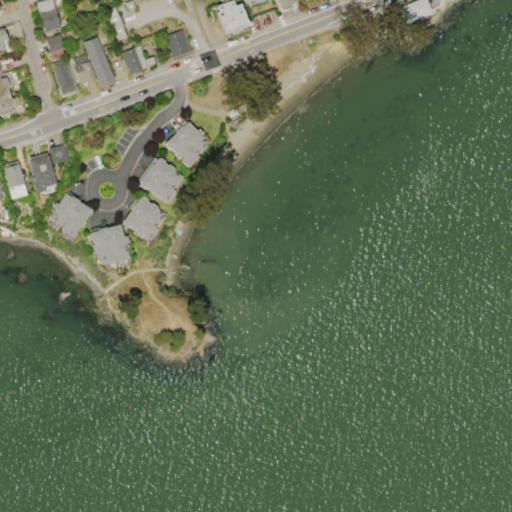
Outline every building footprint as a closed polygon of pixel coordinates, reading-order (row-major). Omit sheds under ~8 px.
[(33,2),(41,0),(50,0),(58,27),(41,32),(33,2)] [(230,0),(232,5),(238,3),(248,29),(223,38),(211,6),(220,3),(218,0),(230,0)] [(289,0),(291,3),(277,8),(273,0),(289,0)] [(396,7),(413,0),(422,0),(428,12),(402,22),(396,7)] [(114,6),(104,9),(114,40),(124,37),(120,25),(122,25),(119,15),(117,16),(114,6)] [(181,28),(162,35),(170,57),(188,50),(181,28)] [(43,38),(48,52),(62,47),(58,33),(43,38)] [(80,42),(95,36),(111,80),(96,85),(80,42)] [(138,45),(119,52),(127,74),(154,63),(151,55),(143,59),(138,45)] [(93,80),(86,60),(86,61),(83,54),(70,58),(73,66),(71,66),(78,84),(84,82),(84,84),(93,80)] [(49,63),(65,58),(75,90),(59,95),(49,63)] [(0,78),(4,77),(7,86),(5,87),(8,97),(10,98),(11,101),(9,104),(10,106),(9,106),(10,112),(0,114),(0,78)] [(161,144),(163,143),(162,142),(173,132),(172,132),(178,126),(179,127),(185,122),(193,130),(195,128),(200,133),(197,136),(205,143),(194,154),(196,156),(184,167),(175,157),(174,158),(170,154),(171,153),(167,147),(165,149),(161,144)] [(46,148),(50,164),(65,160),(61,144),(46,148)] [(45,155),(46,155),(53,183),(42,186),(43,190),(33,193),(29,177),(31,177),(26,160),(27,159),(27,156),(44,152),(45,155)] [(149,164),(150,164),(155,158),(156,158),(157,157),(162,161),(161,162),(165,165),(166,164),(173,170),(172,171),(179,176),(170,188),(173,190),(165,202),(163,200),(161,202),(152,195),(151,196),(147,193),(148,191),(142,187),(141,189),(136,185),(137,183),(137,182),(136,181),(149,164)] [(0,164),(15,160),(21,183),(6,188),(0,168),(1,167),(0,164)] [(55,203),(62,192),(69,196),(69,195),(77,200),(76,201),(88,209),(88,210),(89,210),(86,216),(84,215),(81,221),(82,222),(79,227),(77,226),(72,235),(70,234),(69,236),(58,229),(59,226),(48,219),(49,218),(47,216),(52,209),(49,207),(53,202),(55,203)] [(145,199),(143,201),(147,204),(148,202),(154,207),(153,208),(160,214),(159,216),(160,217),(153,227),(155,229),(147,239),(145,238),(143,240),(135,233),(133,236),(129,232),(130,230),(125,225),(124,227),(119,223),(120,221),(119,221),(128,209),(127,208),(132,202),(133,203),(138,196),(139,197),(140,196),(145,199)] [(120,236),(123,235),(125,242),(124,243),(125,247),(124,247),(126,258),(98,265),(96,258),(95,259),(92,251),(90,252),(89,245),(90,245),(89,239),(87,239),(86,233),(87,233),(87,232),(94,230),(94,229),(102,226),(103,227),(116,223),(120,236)]
